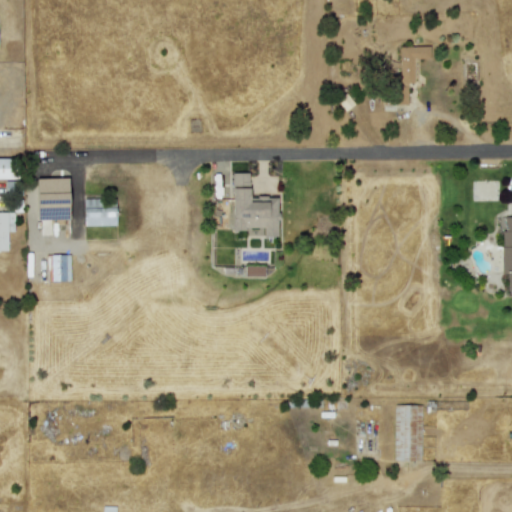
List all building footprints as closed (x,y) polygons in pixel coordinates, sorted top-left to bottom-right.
[(428,45),(397,46),(398,85),(392,85),(393,104),(406,104),(406,82),(412,82),(412,58),(429,58),(428,45)] [(16,158),(0,158),(0,178),(16,178),(16,158)] [(276,236),(276,196),(248,196),(247,172),(231,172),(231,228),(262,228),(262,236),(276,236)] [(67,178),(35,178),(36,219),(67,219),(67,178)] [(82,198),(83,226),(115,225),(114,207),(104,207),(103,198),(82,198)] [(0,250),(6,250),(6,231),(13,231),(12,212),(0,212),(0,250)] [(511,291),(511,216),(500,216),(501,269),(506,269),(506,292),(511,291)] [(69,280),(69,254),(45,254),(45,281),(69,280)] [(420,405),(393,404),(392,460),(419,460),(420,405)]
